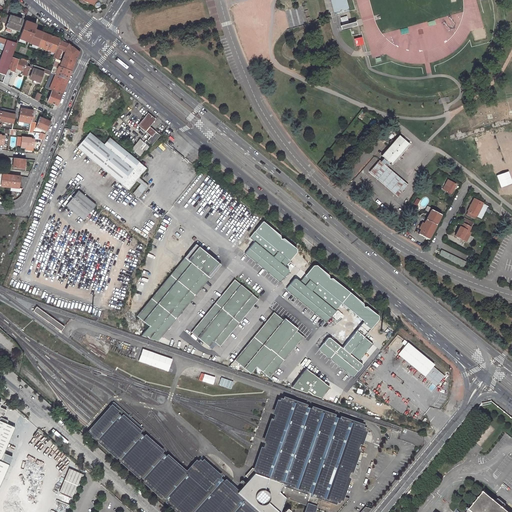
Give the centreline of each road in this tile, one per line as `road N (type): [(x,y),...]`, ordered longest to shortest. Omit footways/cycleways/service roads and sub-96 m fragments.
road 1 (primary): [(483,344),(103,30)]
road 2 (primary): [(87,48),(441,341)]
road 3 (unclassified): [(0,375),(150,511)]
road 4 (tertiary): [(463,412),(380,511)]
